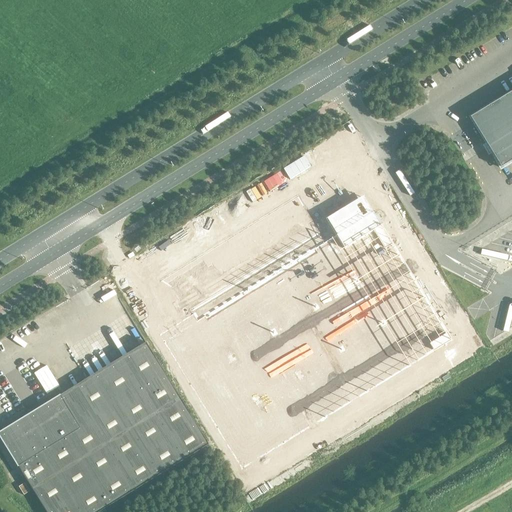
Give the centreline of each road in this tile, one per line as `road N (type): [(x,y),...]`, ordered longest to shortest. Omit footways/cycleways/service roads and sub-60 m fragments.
road 1 (tertiary): [(0,286),(466,0)]
road 2 (tertiary): [(422,0),(0,259)]
road 3 (unknown): [(428,308),(375,215),(335,216),(311,176)]
